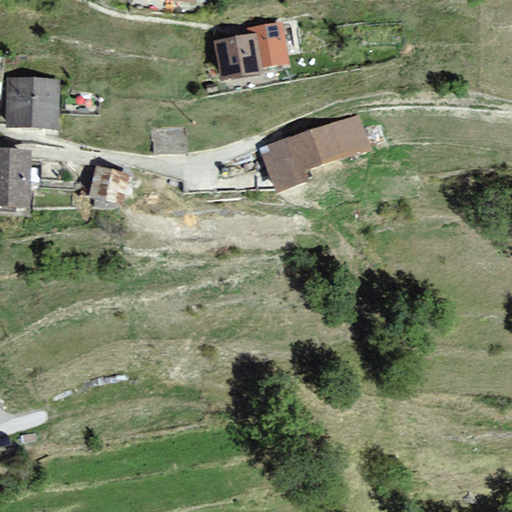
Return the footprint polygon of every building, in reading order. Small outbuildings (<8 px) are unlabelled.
[(183,0),(124,0),(124,6),(182,13),(183,0)] [(232,44),(200,46),(203,89),(242,86),(241,78),(273,75),(270,30),(231,33),(232,44)] [(48,85),(0,80),(0,133),(43,137),(48,85)] [(348,122),(243,151),(255,195),(287,186),(284,175),(357,155),(348,122)] [(14,159),(0,156),(0,220),(4,221),(14,159)] [(121,180),(86,168),(75,201),(110,213),(121,180)]
